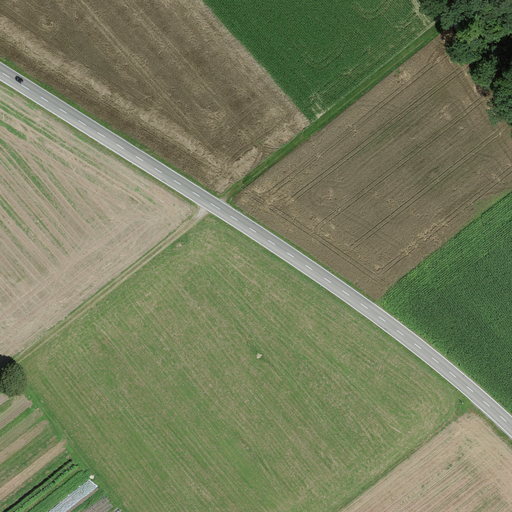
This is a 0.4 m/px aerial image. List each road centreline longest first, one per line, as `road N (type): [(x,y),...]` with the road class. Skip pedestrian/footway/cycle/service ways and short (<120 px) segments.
road 1 (tertiary): [(511,419),(361,294),(0,66)]
road 2 (track): [(0,371),(218,202)]
